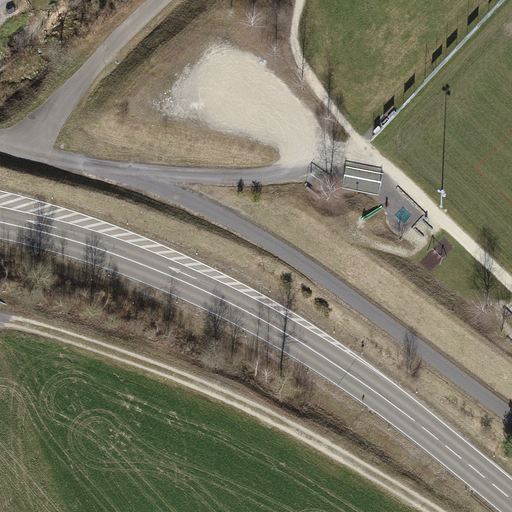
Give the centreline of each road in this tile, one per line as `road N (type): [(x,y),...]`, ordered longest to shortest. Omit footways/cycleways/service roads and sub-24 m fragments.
road 1 (secondary): [(0,221),(132,259),(225,300),(367,385),(511,499)]
road 2 (track): [(12,146),(191,199),(280,247),(511,415)]
road 3 (track): [(0,316),(30,319),(313,427),(436,511)]
road 4 (track): [(511,285),(368,149),(252,175),(123,174)]
road 5 (track): [(0,142),(12,146),(158,0)]
road 6 (track): [(368,149),(288,47),(298,0)]
